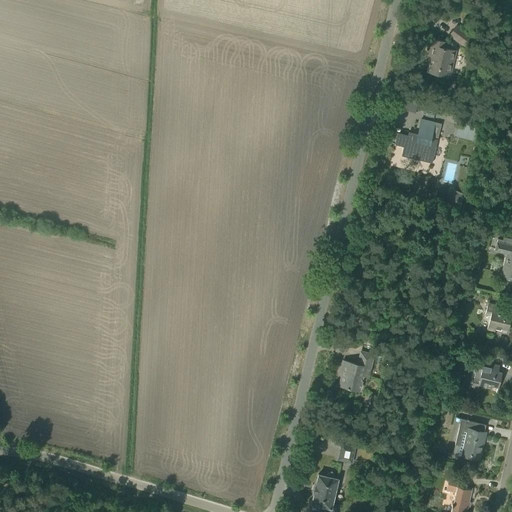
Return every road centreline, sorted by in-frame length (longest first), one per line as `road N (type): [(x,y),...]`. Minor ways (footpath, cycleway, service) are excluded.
road 1 (unclassified): [(269,511),(393,0)]
road 2 (unclassified): [(223,511),(0,449)]
